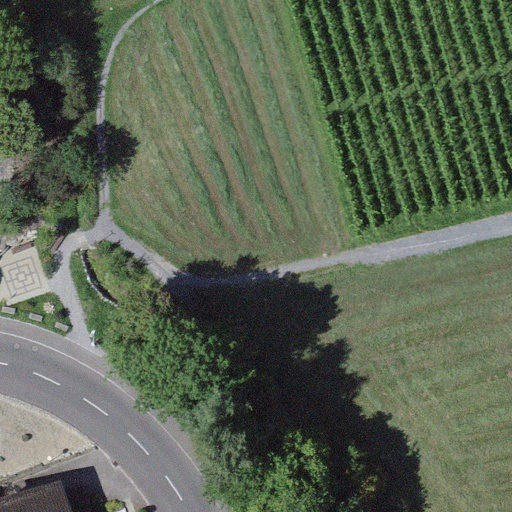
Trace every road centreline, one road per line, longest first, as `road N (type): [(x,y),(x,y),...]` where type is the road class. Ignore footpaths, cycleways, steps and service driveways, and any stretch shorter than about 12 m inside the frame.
road 1 (track): [(511,235),(309,275),(174,263),(93,231)]
road 2 (track): [(93,231),(125,128),(159,59),(204,0)]
road 3 (residential): [(191,511),(131,440),(52,390),(0,375)]
